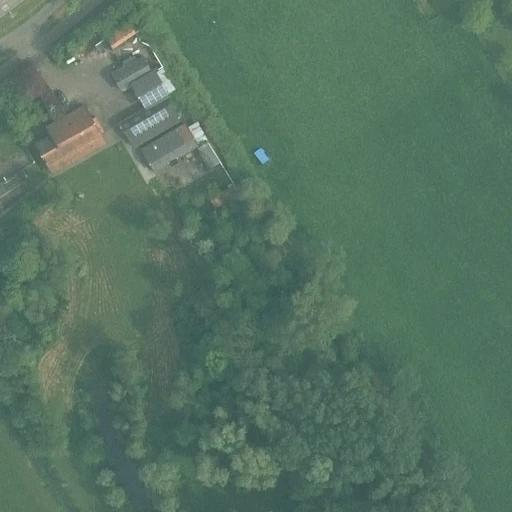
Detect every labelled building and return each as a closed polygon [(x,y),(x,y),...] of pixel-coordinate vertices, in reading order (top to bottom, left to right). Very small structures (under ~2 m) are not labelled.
[(107,36),(119,53),(140,37),(128,20),(107,36)] [(134,147),(178,121),(165,99),(170,96),(168,93),(175,89),(162,68),(155,71),(154,68),(149,70),(143,57),(112,74),(121,91),(131,85),(145,109),(120,124),(134,147)] [(34,145),(46,165),(100,134),(84,107),(46,128),(51,135),(34,145)] [(185,124),(140,150),(152,170),(167,161),(171,166),(178,162),(175,157),(197,144),(185,124)] [(221,206),(223,209),(241,198),(232,184),(214,195),(216,198),(221,206)] [(216,198),(210,202),(214,208),(215,210),(221,206),(216,198)]
